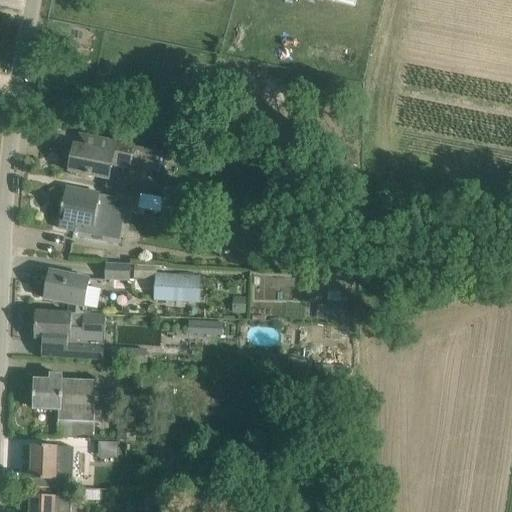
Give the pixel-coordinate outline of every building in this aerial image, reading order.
[(75,145),(70,172),(109,180),(112,167),(128,170),(134,145),(110,141),(108,152),(75,145)] [(115,200),(138,205),(141,191),(118,186),(115,200)] [(66,193),(59,229),(76,232),(77,222),(96,225),(101,194),(77,190),(76,195),(66,193)] [(333,201),(343,202),(344,190),(334,190),(333,201)] [(347,235),(320,230),(317,244),(344,249),(347,235)] [(328,271),(330,250),(316,249),(314,270),(328,271)] [(105,280),(130,281),(131,265),(106,264),(105,280)] [(156,279),(156,275),(157,266),(134,266),(134,279),(154,279),(156,279)] [(70,304),(68,313),(84,314),(84,308),(87,308),(92,280),(51,272),(45,299),(70,304)] [(325,274),(325,282),(345,282),(345,274),(325,274)] [(153,299),(187,300),(188,276),(156,275),(156,279),(154,279),(153,299)] [(329,285),(328,300),(340,300),(341,285),(329,285)] [(246,314),(246,298),(234,298),(234,314),(246,314)] [(84,314),(68,313),(36,311),(36,340),(69,341),(68,358),(103,360),(105,315),(84,314)] [(223,324),(189,323),(189,335),(223,336),(223,324)] [(284,369),(306,371),(307,358),(285,357),(284,369)] [(51,381),(36,381),(35,393),(34,393),(34,397),(35,397),(35,409),(61,410),(61,420),(59,420),(59,428),(59,439),(94,441),(96,382),(62,381),(62,376),(52,375),(51,381)] [(73,448),(33,446),(32,480),(72,481),(73,448)] [(84,472),(85,494),(96,493),(95,487),(109,487),(109,471),(84,472)] [(145,491),(145,505),(171,505),(170,492),(145,491)] [(71,511),(72,498),(32,496),(30,511),(71,511)]
